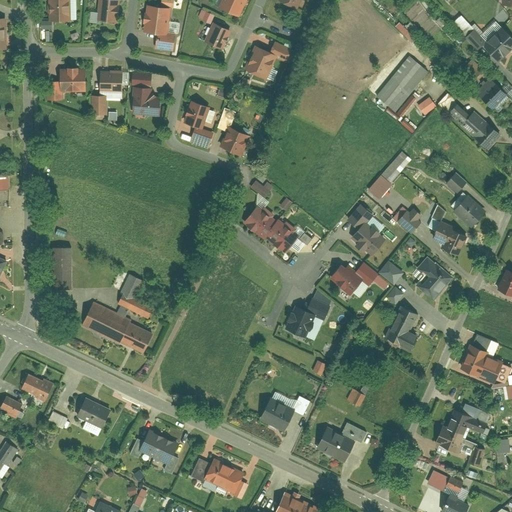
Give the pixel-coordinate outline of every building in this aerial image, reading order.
[(47,0),(48,21),(71,20),(70,0),(47,0)] [(98,0),(97,20),(117,22),(119,0),(98,0)] [(221,0),(217,8),(240,18),(248,0),(221,0)] [(277,0),(277,2),(298,11),(302,0),(277,0)] [(171,8),(146,5),(143,31),(168,34),(171,8)] [(202,9),(198,18),(210,23),(214,15),(202,9)] [(494,18),(474,36),(492,54),(511,36),(494,18)] [(10,19),(0,19),(0,48),(10,49),(10,19)] [(212,21),(203,41),(222,50),(231,30),(212,21)] [(412,42),(416,38),(399,22),(395,27),(412,42)] [(256,46),(245,71),(267,81),(278,55),(256,46)] [(401,48),(367,89),(387,105),(421,65),(401,48)] [(473,59),(461,67),(469,80),(482,72),(473,59)] [(57,91),(84,91),(84,68),(57,68),(57,91)] [(98,91),(121,91),(121,73),(98,72),(98,91)] [(476,91),(499,114),(511,101),(511,87),(508,83),(502,89),(490,77),(476,91)] [(131,116),(160,117),(161,94),(152,94),(152,88),(132,87),(131,116)] [(429,96),(417,105),(423,115),(436,106),(429,96)] [(441,107),(481,144),(494,130),(466,103),(461,108),(449,98),(441,107)] [(209,107),(190,101),(183,123),(202,129),(209,107)] [(228,126),(220,146),(242,155),(250,135),(228,126)] [(377,199),(412,160),(402,151),(366,189),(377,199)] [(456,192),(466,181),(454,170),(444,182),(456,192)] [(418,171),(413,177),(420,184),(426,178),(418,171)] [(256,180),(251,187),(264,198),(273,186),(267,181),(264,186),(256,180)] [(484,210),(465,193),(450,210),(469,226),(484,210)] [(292,202),(285,197),(280,205),(286,210),(292,202)] [(389,215),(404,227),(414,216),(410,212),(413,209),(402,199),(389,215)] [(261,209),(256,205),(242,222),(245,225),(244,226),(252,232),(253,231),(262,238),(263,236),(276,220),(272,217),(273,214),(263,206),(261,209)] [(354,218),(364,209),(360,205),(350,214),(354,218)] [(435,235),(433,241),(452,249),(460,230),(444,223),(445,219),(432,213),(424,231),(435,235)] [(277,218),(276,220),(263,236),(272,242),(271,244),(280,251),(281,249),(285,252),(298,235),(293,232),(296,229),(286,221),(284,223),(277,218)] [(365,221),(350,240),(372,256),(386,237),(365,221)] [(62,240),(44,241),(45,282),(63,282),(62,240)] [(425,275),(416,285),(434,300),(453,278),(427,255),(416,267),(425,275)] [(393,285),(403,272),(388,259),(378,272),(393,285)] [(362,261),(355,270),(347,264),(344,267),(340,263),(328,278),(348,293),(359,279),(367,286),(377,273),(362,261)] [(123,268),(109,297),(139,312),(146,299),(128,290),(136,274),(123,268)] [(511,271),(506,269),(497,290),(511,296),(511,271)] [(331,307),(311,298),(294,333),(315,342),(331,307)] [(392,299),(376,331),(402,344),(410,328),(402,324),(410,308),(392,299)] [(94,300),(81,325),(118,344),(120,342),(143,354),(154,333),(131,322),(132,320),(94,300)] [(468,345),(459,367),(494,382),(502,363),(486,356),(487,353),(468,345)] [(317,373),(322,365),(317,362),(313,371),(317,373)] [(45,376),(22,365),(13,382),(36,393),(45,376)] [(365,394),(369,386),(364,383),(360,391),(365,394)] [(347,401),(361,406),(365,394),(351,389),(347,401)] [(15,419),(17,416),(23,403),(6,395),(0,406),(8,411),(6,414),(15,419)] [(110,409),(86,397),(77,417),(101,428),(110,409)] [(269,397),(258,420),(282,432),(293,408),(269,397)] [(435,416),(427,436),(448,445),(460,419),(475,425),(479,416),(446,402),(439,418),(435,416)] [(63,427),(67,418),(52,411),(48,421),(63,427)] [(156,428),(141,422),(131,444),(146,451),(156,428)] [(326,424),(315,447),(344,461),(355,439),(326,424)] [(171,435),(156,428),(146,451),(161,458),(171,435)] [(508,438),(496,439),(497,468),(504,468),(503,452),(509,452),(508,438)] [(18,449),(5,441),(0,448),(0,477),(18,449)] [(437,446),(436,453),(446,454),(447,448),(437,446)] [(479,465),(484,449),(475,446),(471,462),(479,465)] [(244,470),(212,455),(201,476),(233,492),(244,470)] [(324,511),(327,507),(286,488),(274,511),(324,511)] [(449,497),(441,511),(466,511),(469,506),(449,497)] [(122,511),(124,510),(100,500),(94,511),(122,511)]
